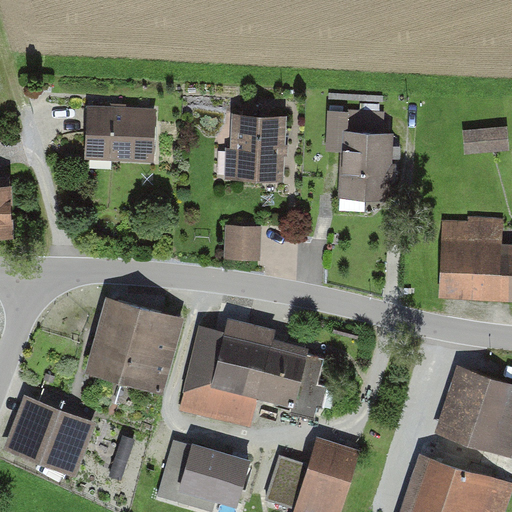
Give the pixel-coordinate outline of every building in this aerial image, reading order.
[(158,103),(88,99),(85,156),(156,159),(158,103)] [(348,111),(329,110),(327,151),(344,152),(342,196),(390,198),(393,134),(347,132),(348,111)] [(285,114),(230,111),(227,179),(282,182),(285,114)] [(507,128),(463,131),(465,155),(509,152),(507,128)] [(0,233),(17,233),(13,176),(0,177),(0,233)] [(504,223),(442,221),(440,298),(511,300),(511,244),(503,244),(504,223)] [(261,225),(226,224),(225,259),(261,260),(261,225)] [(185,316),(113,297),(92,372),(164,392),(185,316)] [(217,325),(197,321),(179,410),(249,425),(256,393),(297,402),(307,353),(291,349),(295,332),(218,316),(217,325)] [(511,382),(457,363),(436,430),(511,454),(511,382)] [(97,422),(23,395),(3,448),(78,475),(97,422)] [(341,511),(360,445),(315,433),(310,449),(278,440),(274,455),(261,451),(257,465),(181,444),(174,467),(253,489),(247,509),(256,511),(341,511)] [(503,511),(511,486),(511,482),(419,453),(400,511),(503,511)]
